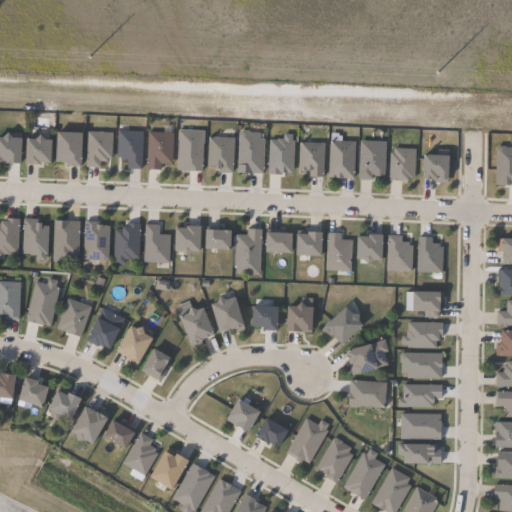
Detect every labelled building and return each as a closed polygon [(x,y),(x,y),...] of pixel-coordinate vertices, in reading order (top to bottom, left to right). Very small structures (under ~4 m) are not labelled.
[(142,131),(141,169),(127,169),(127,161),(120,161),(120,157),(116,157),(117,130),(142,131)] [(204,131),(202,172),(176,170),(178,130),(204,131)] [(112,133),(111,159),(107,159),(107,162),(99,162),(99,168),(85,167),(86,132),(112,133)] [(171,133),(170,165),(160,165),(160,170),(145,170),(147,132),(171,133)] [(263,140),(262,174),(237,173),(238,132),(259,133),(259,140),(263,140)] [(78,134),(77,167),(63,167),(63,163),(52,162),(53,133),(78,134)] [(36,135),(41,141),(48,141),(46,164),(36,163),(35,166),(21,165),(23,140),(32,140),(36,135)] [(0,137),(21,138),(19,164),(0,163),(0,137)] [(233,138),(232,173),(218,172),(219,167),(207,166),(208,138),(233,138)] [(354,142),(352,179),(327,178),(329,141),(354,142)] [(384,143),(383,177),(373,177),(373,176),(372,176),(371,180),(371,181),(357,180),(359,142),(384,143)] [(323,144),(322,178),(308,178),(309,171),(298,171),(298,143),(323,144)] [(511,148),(511,185),(495,185),(496,148),(511,148)] [(415,149),(414,178),(408,178),(408,181),(389,180),(389,153),(393,153),(393,149),(415,149)] [(449,156),(448,179),(447,179),(447,183),(434,182),(435,179),(423,179),(424,155),(449,156)] [(18,220),(17,254),(2,254),(2,260),(0,259),(0,223),(5,224),(5,219),(18,220)] [(48,226),(47,255),(45,255),(44,261),(35,261),(35,254),(21,254),(22,219),(36,220),(36,226),(48,226)] [(79,222),(77,257),(72,257),(72,262),(52,261),(53,221),(79,222)] [(110,227),(107,261),(82,259),(84,222),(96,222),(96,226),(110,227)] [(140,224),(138,259),(130,259),(130,260),(124,260),(124,265),(115,264),(116,260),(112,260),(114,229),(121,229),(121,227),(127,227),(128,223),(140,224)] [(169,236),(168,263),(143,262),(144,225),(159,225),(158,235),(169,236)] [(201,227),(199,252),(174,251),(175,228),(186,229),(186,226),(201,227)] [(231,231),(230,250),(204,249),(205,230),(231,231)] [(261,230),(259,267),(234,266),(235,235),(246,235),(247,230),(261,230)] [(322,233),(321,256),(296,256),(296,234),(307,235),(307,232),(322,233)] [(292,234),(291,253),(265,252),(266,233),(292,234)] [(352,240),(351,272),(325,271),(327,233),(341,234),(341,240),(352,240)] [(383,235),(382,260),(356,259),(357,236),(369,237),(369,235),(383,235)] [(412,246),(411,272),(386,271),(387,236),(387,235),(401,236),(401,242),(408,243),(408,246),(412,246)] [(442,247),(442,273),(416,272),(417,237),(432,238),(432,244),(439,244),(439,247),(442,247)] [(511,240),(511,265),(500,265),(500,262),(499,262),(499,254),(500,254),(500,253),(499,253),(499,250),(497,250),(497,240),(511,240)] [(511,271),(511,297),(498,297),(498,281),(496,281),(496,271),(511,271)] [(2,282),(19,283),(17,321),(4,320),(4,316),(0,315),(0,278),(2,278),(2,282)] [(440,292),(440,312),(438,312),(437,319),(424,318),(424,312),(412,312),(413,292),(440,292)] [(90,307),(79,337),(56,329),(67,298),(90,307)] [(217,298),(223,301),(232,298),(232,299),(233,299),(243,331),(232,334),(231,330),(228,331),(228,330),(226,330),(226,331),(219,333),(216,334),(207,306),(213,304),(217,298)] [(511,327),(495,327),(495,312),(505,312),(505,301),(511,301),(511,327)] [(298,303),(304,308),(309,309),(308,334),(283,333),(284,307),(293,308),(298,303)] [(278,307),(276,332),(261,331),(261,328),(251,328),(252,306),(278,307)] [(360,326),(339,346),(337,344),(336,345),(331,339),(332,338),(330,337),(329,338),(328,336),(326,338),(324,336),(323,337),(319,332),(322,329),(321,328),(343,308),(350,315),(356,315),(356,322),(360,326)] [(123,319),(118,331),(116,330),(106,350),(100,348),(99,350),(97,349),(97,348),(95,347),(95,348),(83,342),(94,319),(95,320),(100,309),(123,319)] [(188,309),(194,311),(200,309),(211,336),(198,341),(200,346),(191,350),(189,346),(188,347),(176,319),(185,315),(188,309)] [(127,327),(133,330),(139,328),(141,335),(149,340),(132,368),(125,364),(126,361),(123,359),(123,358),(122,357),(122,358),(115,354),(112,352),(127,327)] [(511,332),(511,358),(497,358),(497,357),(494,357),(494,346),(498,346),(498,345),(499,345),(499,343),(498,343),(498,335),(499,335),(499,332),(511,332)] [(388,366),(353,376),(346,352),(384,340),(385,340),(388,352),(384,353),(388,366)] [(170,359),(157,381),(139,371),(152,349),(153,348),(170,359)] [(511,362),(511,388),(494,388),(494,373),(502,374),(502,366),(505,366),(505,362),(511,362)] [(0,374),(14,376),(11,400),(0,398),(0,374)] [(48,388),(42,408),(17,401),(23,378),(38,382),(37,385),(48,388)] [(385,384),(384,409),(347,407),(348,381),(385,384)] [(55,392),(66,396),(67,394),(80,399),(71,421),(47,410),(55,392)] [(511,392),(511,419),(503,419),(503,407),(494,407),(494,392),(511,392)] [(259,413),(247,434),(225,421),(237,400),(259,413)] [(107,419),(91,446),(69,432),(84,407),(85,406),(107,419)] [(288,431),(278,449),(268,443),(267,445),(255,438),(265,419),(266,419),(288,431)] [(305,419),(318,426),(320,421),(327,425),(324,430),(327,432),(308,465),(286,452),(305,419)] [(131,434),(121,451),(99,438),(109,422),(131,434)] [(511,450),(492,450),(493,435),(496,435),(496,424),(511,424),(511,450)] [(157,455),(144,477),(122,464),(139,434),(139,433),(152,441),(149,446),(155,450),(153,453),(157,455)] [(352,456),(336,485),(324,478),(326,474),(315,468),(332,438),(350,449),(348,453),(352,456)] [(377,454),(374,460),(384,465),(365,500),(343,488),(362,453),(366,455),(369,450),(377,454)] [(164,452),(174,458),(176,455),(188,462),(171,491),(149,478),(164,452)] [(511,480),(495,480),(495,454),(511,454),(511,480)] [(214,478),(193,511),(191,511),(190,511),(189,511),(180,511),(179,511),(182,506),(171,500),(192,465),(192,464),(214,478)] [(410,487),(395,511),(384,511),(371,504),(390,469),(409,480),(406,485),(410,487)] [(240,493),(228,511),(199,511),(218,480),(240,493)] [(511,487),(511,511),(497,511),(498,500),(492,500),(493,486),(511,487)] [(438,501),(431,511),(402,511),(416,488),(438,501)] [(266,510),(264,511),(234,511),(244,495),(245,494),(256,501),(254,503),(266,510)]
